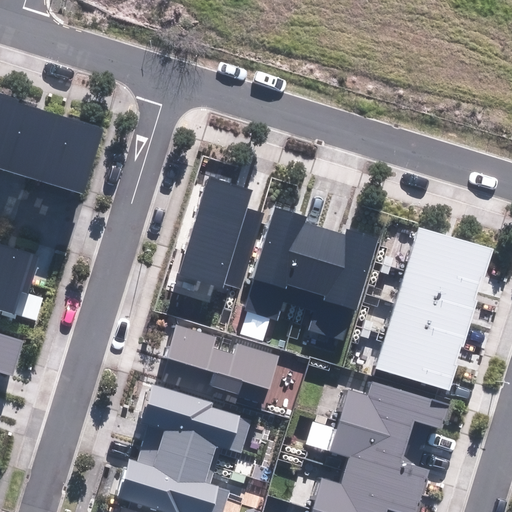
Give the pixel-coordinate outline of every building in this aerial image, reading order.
[(0,168),(83,194),(104,125),(0,94),(0,168)] [(179,276),(223,290),(225,284),(241,289),(265,213),(248,208),(254,189),(210,175),(179,276)] [(310,330),(345,340),(376,238),(346,229),(345,233),(305,221),(307,218),(277,209),(256,280),(246,310),(278,320),(284,301),(316,311),(310,330)] [(419,227),(376,369),(450,391),(458,365),(455,364),(460,346),(463,347),(477,300),(474,300),(481,276),(485,277),(494,249),(419,227)] [(40,257),(0,244),(0,310),(36,321),(43,298),(29,293),(40,257)] [(243,381),(270,389),(280,356),(237,343),(234,356),(213,349),(217,339),(176,326),(166,356),(212,370),(208,385),(238,395),(243,381)] [(0,420),(2,416),(0,415),(0,374),(1,372),(13,376),(24,340),(0,333),(0,420)] [(417,511),(430,470),(416,466),(429,424),(442,428),(449,404),(372,381),(367,396),(348,390),(337,429),(312,422),(306,443),(350,457),(343,483),(320,476),(309,511),(417,511)] [(178,511),(179,511),(181,511),(222,511),(229,490),(210,485),(221,448),(242,454),(252,420),(213,408),(215,404),(152,386),(141,424),(150,426),(139,462),(128,459),(117,498),(164,511),(178,511)]
